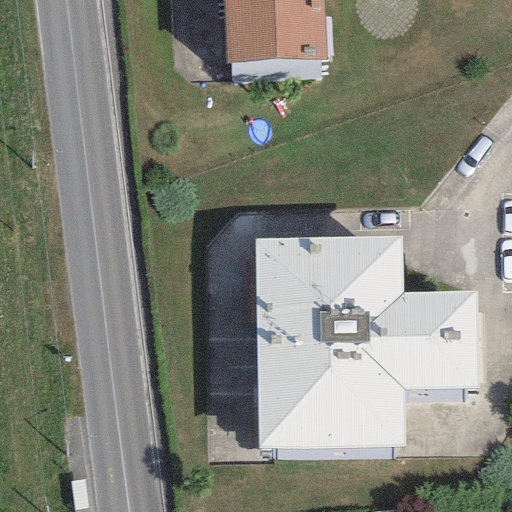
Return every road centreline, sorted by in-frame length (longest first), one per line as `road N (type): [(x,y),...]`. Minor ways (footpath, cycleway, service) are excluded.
road 1 (secondary): [(77,0),(139,511)]
road 2 (unknown): [(511,130),(485,172),(496,411)]
